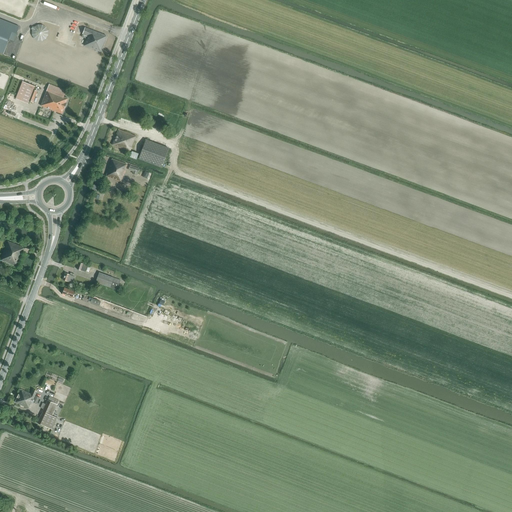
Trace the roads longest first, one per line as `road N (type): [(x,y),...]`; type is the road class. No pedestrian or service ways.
road 1 (primary): [(80,163),(142,0)]
road 2 (secondary): [(0,382),(52,243)]
